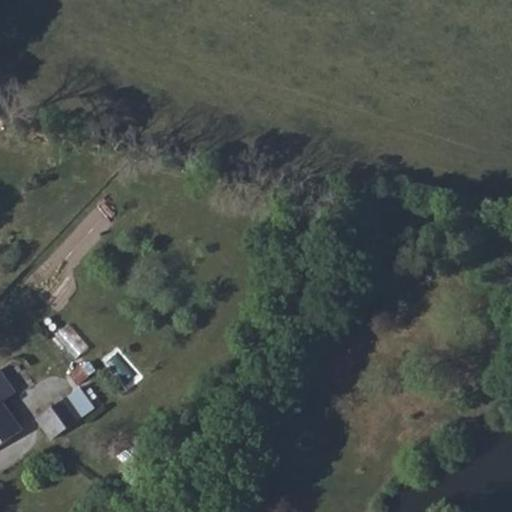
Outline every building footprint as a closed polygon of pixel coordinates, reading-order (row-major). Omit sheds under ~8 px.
[(0,371),(0,446),(22,430),(2,402),(16,392),(2,372),(0,371)] [(81,388),(67,398),(81,418),(95,407),(81,388)] [(67,398),(54,407),(69,428),(82,419),(81,418),(67,398)] [(54,407),(38,418),(53,439),(69,428),(54,407)] [(215,463),(213,466),(221,474),(224,470),(215,463)] [(221,474),(213,466),(206,475),(214,482),(221,474)] [(214,482),(206,475),(174,511),(205,511),(224,490),(214,482)]
